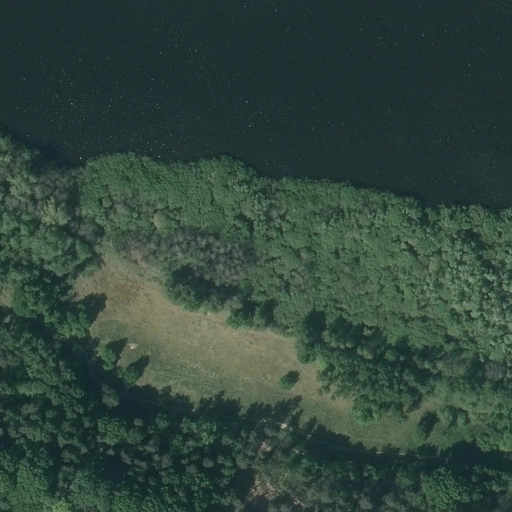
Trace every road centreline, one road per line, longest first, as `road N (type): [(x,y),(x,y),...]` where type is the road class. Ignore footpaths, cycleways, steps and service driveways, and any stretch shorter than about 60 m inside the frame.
road 1 (track): [(0,319),(81,346),(92,377),(161,407),(278,424),(331,448),(511,465)]
road 2 (unclassified): [(0,475),(132,511)]
